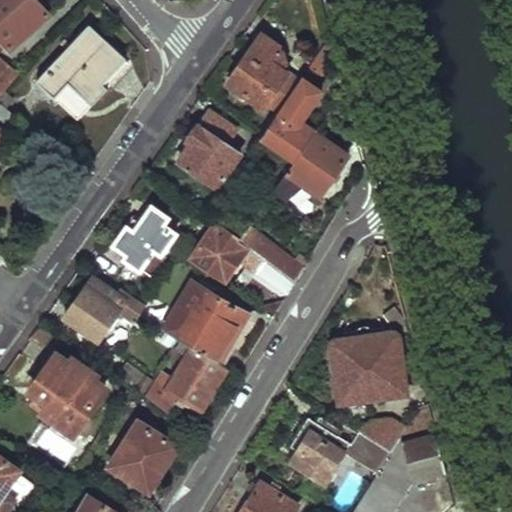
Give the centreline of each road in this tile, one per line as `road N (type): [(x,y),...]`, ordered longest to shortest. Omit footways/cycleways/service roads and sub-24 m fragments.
road 1 (residential): [(392,208),(346,241),(183,511)]
road 2 (residential): [(392,208),(476,511)]
road 3 (residential): [(20,302),(197,62)]
road 4 (residential): [(340,0),(392,208)]
